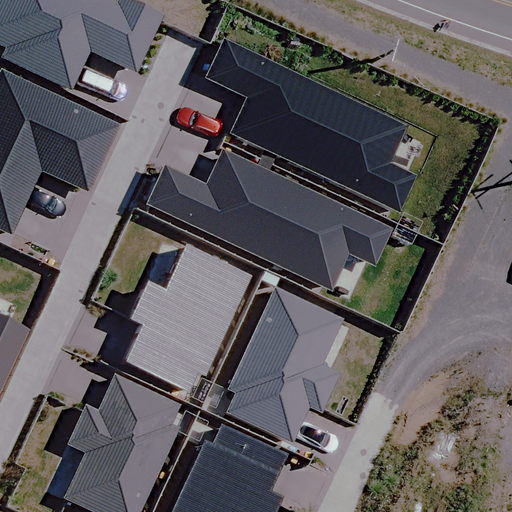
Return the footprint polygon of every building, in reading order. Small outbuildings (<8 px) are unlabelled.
[(0,0),(0,44),(3,46),(0,52),(0,55),(66,85),(84,47),(132,69),(158,13),(129,0),(114,0),(114,2),(110,0),(0,0)] [(401,123),(220,40),(203,76),(244,95),(227,131),(395,208),(411,174),(383,162),(401,123)] [(0,226),(5,229),(35,165),(84,187),(113,124),(0,71),(0,226)] [(160,167),(144,203),(326,285),(342,250),(371,263),(387,229),(219,152),(203,187),(160,167)] [(201,371),(245,275),(181,246),(161,291),(142,282),(126,317),(137,322),(120,359),(183,387),(192,367),(201,371)] [(338,319),(271,288),(226,386),(234,390),(224,411),(288,439),(303,405),(315,411),(334,371),(317,363),(338,319)] [(0,312),(0,370),(22,322),(0,312)] [(174,403),(112,375),(95,411),(82,405),(65,442),(83,450),(61,497),(95,511),(133,511),(172,428),(165,425),(174,403)] [(201,439),(167,511),(265,511),(273,495),(263,490),(280,453),(219,426),(211,444),(201,439)]
